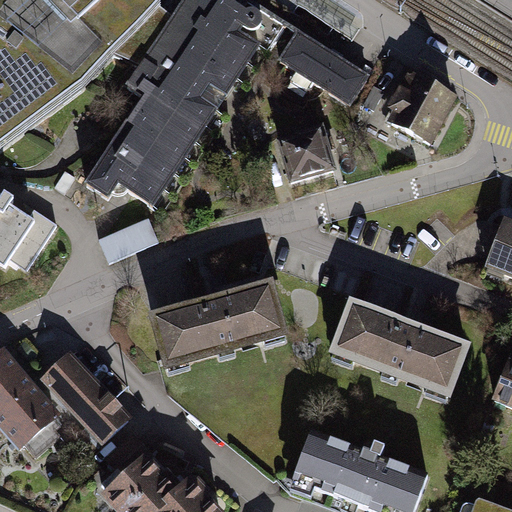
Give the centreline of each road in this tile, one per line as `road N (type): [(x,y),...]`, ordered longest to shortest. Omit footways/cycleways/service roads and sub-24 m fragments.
road 1 (residential): [(511,147),(490,167),(239,233),(0,332)]
road 2 (residential): [(345,0),(490,90),(511,114)]
